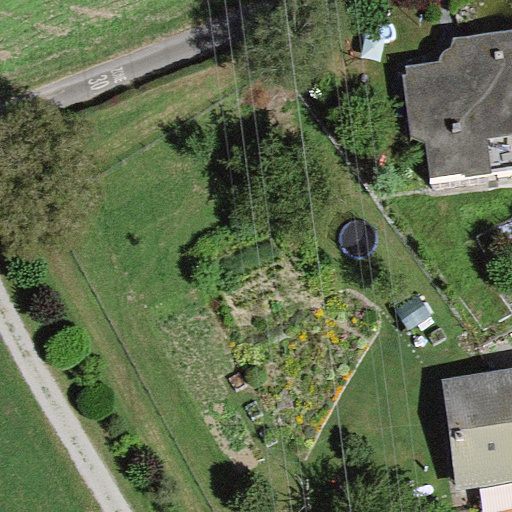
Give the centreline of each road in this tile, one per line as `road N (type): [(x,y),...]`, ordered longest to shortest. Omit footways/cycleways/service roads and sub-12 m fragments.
road 1 (residential): [(0,114),(287,0)]
road 2 (track): [(118,511),(0,313)]
